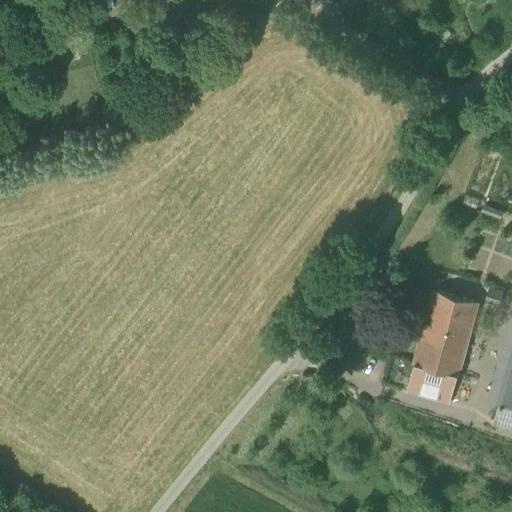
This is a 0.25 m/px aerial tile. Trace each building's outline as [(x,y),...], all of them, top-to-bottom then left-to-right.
[(413,365),(457,377),(477,302),(434,291),(413,365)] [(487,401),(498,404),(511,355),(511,318),(510,318),(487,401)] [(511,355),(498,404),(511,408),(511,355)] [(406,392),(450,404),(457,377),(413,365),(406,392)] [(511,428),(511,408),(498,404),(493,423),(511,428)]
